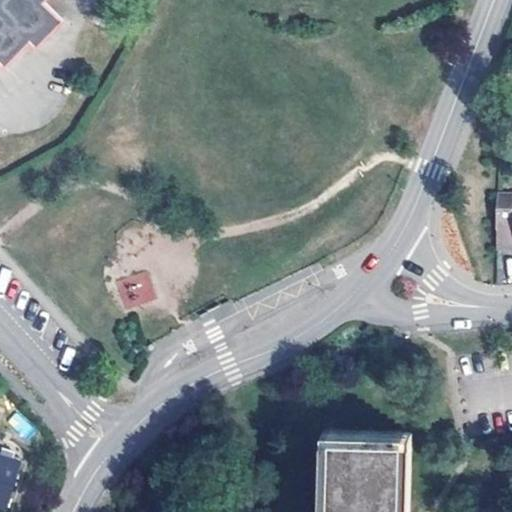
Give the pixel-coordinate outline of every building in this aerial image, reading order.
[(0,0),(0,59),(1,59),(8,65),(35,40),(39,45),(66,19),(46,0),(0,0)] [(511,195),(497,196),(496,244),(511,244),(511,195)] [(115,281),(124,310),(157,299),(147,270),(115,281)] [(8,427),(27,435),(33,422),(14,414),(8,427)] [(406,511),(408,437),(327,432),(324,511),(406,511)] [(0,500),(10,504),(24,458),(0,450),(0,500)]
